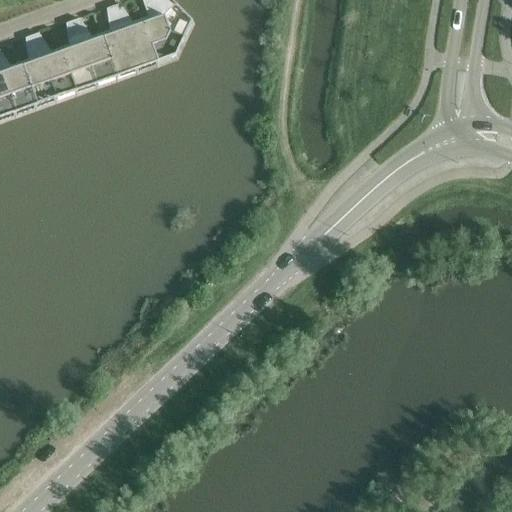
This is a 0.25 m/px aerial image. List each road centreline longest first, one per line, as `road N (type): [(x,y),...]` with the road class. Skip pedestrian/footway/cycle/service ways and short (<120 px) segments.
road 1 (tertiary): [(40,511),(283,276),(400,170),(446,141)]
road 2 (tertiary): [(459,0),(446,141)]
road 3 (tertiary): [(477,135),(472,106),(486,0)]
